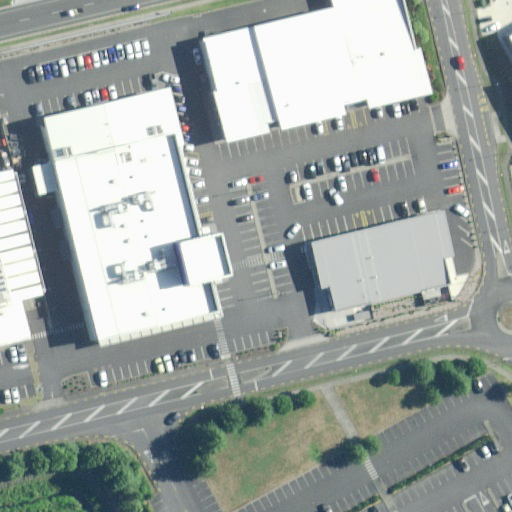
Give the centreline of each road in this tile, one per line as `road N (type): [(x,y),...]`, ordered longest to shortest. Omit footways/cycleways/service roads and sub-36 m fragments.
road 1 (residential): [(0,436),(428,333)]
road 2 (residential): [(443,0),(493,231)]
road 3 (unknown): [(308,303),(432,254),(445,203),(436,179)]
